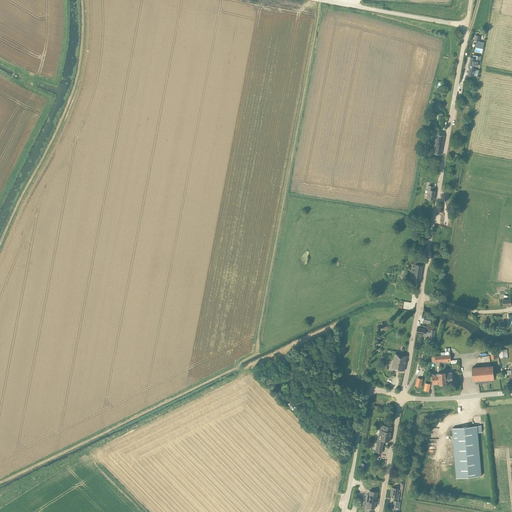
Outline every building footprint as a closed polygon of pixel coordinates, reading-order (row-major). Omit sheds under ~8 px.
[(469,68),(467,75),(469,75),(473,76),(473,75),(474,70),(475,69),(474,69),(474,66),(475,66),(478,67),(479,61),(477,61),(478,56),(473,55),(473,58),(470,57),(469,65),(471,65),(470,68),(469,68)] [(430,105),(429,110),(434,112),(436,107),(437,102),(432,100),(431,100),(430,105)] [(435,154),(436,154),(441,155),(444,136),(438,135),(437,140),(434,139),(432,148),(436,149),(435,154)] [(426,199),(434,200),(435,191),(433,191),(433,187),(429,186),(426,199)] [(412,281),(420,282),(423,266),(413,264),(411,270),(410,270),(409,274),(411,274),(410,276),(413,276),(412,281)] [(416,333),(424,334),(425,334),(430,335),(429,339),(433,340),(434,330),(431,330),(425,329),(426,329),(425,329),(426,327),(423,326),(422,329),(417,328),(416,333)] [(499,351),(500,359),(507,358),(507,350),(499,351)] [(407,356),(395,354),(392,368),(405,371),(407,356)] [(476,380),(476,384),(492,382),(492,379),(494,379),(493,365),(472,367),(473,381),(476,380)] [(446,383),(453,382),(452,373),(449,373),(449,371),(445,371),(445,372),(441,373),(442,379),(446,379),(446,383)] [(442,379),(441,373),(439,373),(439,374),(432,374),(433,384),(440,383),(440,384),(446,383),(446,379),(442,379)] [(294,406),(291,401),(289,398),(286,400),(288,403),(291,408),(294,406)] [(375,452),(379,453),(382,453),(384,440),(390,441),(392,427),(381,425),(381,428),(382,428),(382,430),(377,429),(377,433),(379,433),(378,439),(375,452)] [(452,428),(453,433),(456,478),(481,476),(477,426),(452,428)] [(392,507),(399,508),(400,504),(397,503),(399,493),(397,493),(398,488),(392,487),(391,496),(394,496),(393,500),(392,507)] [(379,490),(371,489),(370,493),(368,493),(367,498),(369,498),(368,505),(368,507),(376,508),(376,507),(379,490)]
